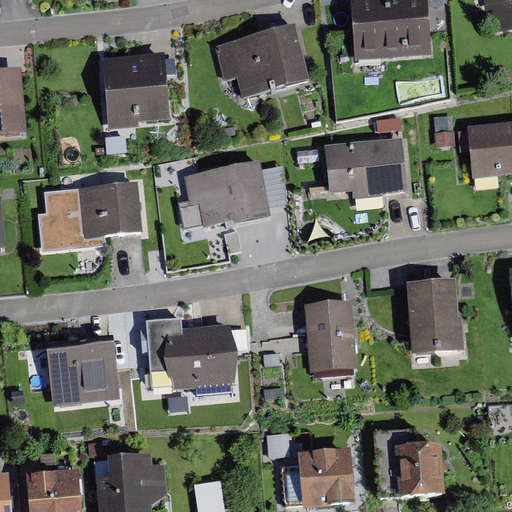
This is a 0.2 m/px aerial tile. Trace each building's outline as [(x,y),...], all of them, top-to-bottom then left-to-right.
[(404,0),(405,1),(361,5),(365,62),(439,56),(434,0),(404,0)] [(511,0),(493,0),(496,12),(500,12),(504,35),(511,33),(511,0)] [(263,43),(225,52),(233,82),(246,79),(252,100),(318,84),(304,29),(262,40),(263,43)] [(147,64),(111,67),(116,127),(177,121),(171,58),(146,60),(147,64)] [(403,107),(450,96),(444,72),(398,82),(403,107)] [(0,136),(33,134),(28,73),(0,76),(0,136)] [(511,177),(511,128),(477,132),(482,178),(503,176),(503,178),(511,177)] [(410,141),(332,150),(337,196),(361,194),(363,209),(391,206),(390,197),(416,194),(410,141)] [(278,220),(267,167),(231,174),(232,176),(192,184),(197,211),(205,209),(210,234),(238,228),(239,230),(244,229),(244,227),(278,220)] [(150,236),(145,188),(73,196),(78,239),(110,236),(110,240),(150,236)] [(0,252),(13,251),(9,200),(0,200),(0,252)] [(469,325),(466,286),(418,290),(424,359),(448,357),(448,361),(470,359),(475,353),(473,325),(469,325)] [(364,371),(359,306),(313,310),(319,375),(322,374),(323,380),(361,377),(361,371),(364,371)] [(188,325),(147,328),(149,357),(158,356),(161,394),(206,391),(207,397),(243,394),(241,360),(253,348),(251,332),(189,337),(188,325)] [(118,342),(56,350),(63,402),(86,399),(87,406),(126,401),(118,342)] [(293,457),(292,434),(271,436),(272,458),(293,457)] [(382,439),(387,507),(455,501),(451,452),(429,453),(428,435),(382,439)] [(360,455),(308,460),(309,470),(290,471),(293,509),(313,507),(313,511),(333,511),(365,509),(360,455)] [(91,511),(88,477),(66,479),(64,458),(48,460),(49,480),(38,481),(40,511),(91,511)] [(159,511),(174,497),(171,470),(162,471),(160,460),(119,463),(120,483),(105,485),(107,511),(159,511)] [(0,511),(23,511),(21,482),(0,483),(0,511)] [(228,511),(224,487),(203,490),(205,511),(228,511)]
